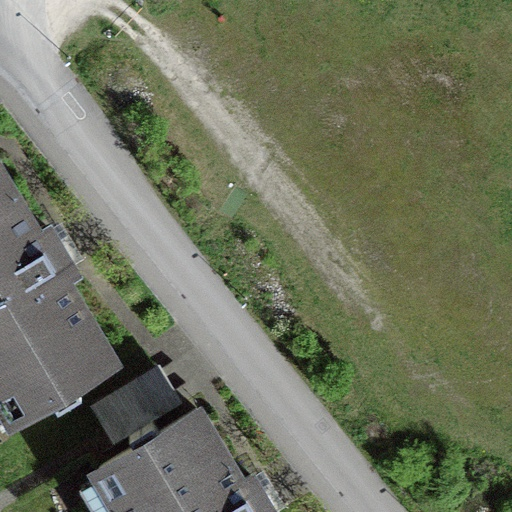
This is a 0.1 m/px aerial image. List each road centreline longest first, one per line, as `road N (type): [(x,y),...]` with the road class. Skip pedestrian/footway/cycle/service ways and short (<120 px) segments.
road 1 (residential): [(0,25),(389,511)]
road 2 (track): [(110,0),(232,122)]
